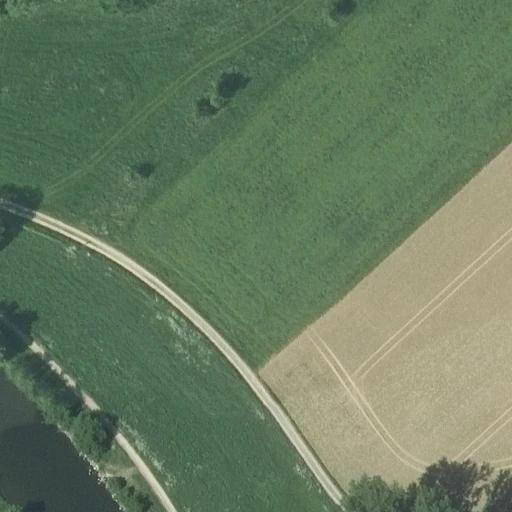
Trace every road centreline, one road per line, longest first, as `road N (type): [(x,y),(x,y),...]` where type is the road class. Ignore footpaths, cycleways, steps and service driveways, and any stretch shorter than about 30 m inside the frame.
road 1 (track): [(353,511),(183,303),(128,263),(0,207)]
road 2 (track): [(176,511),(114,427),(0,309)]
